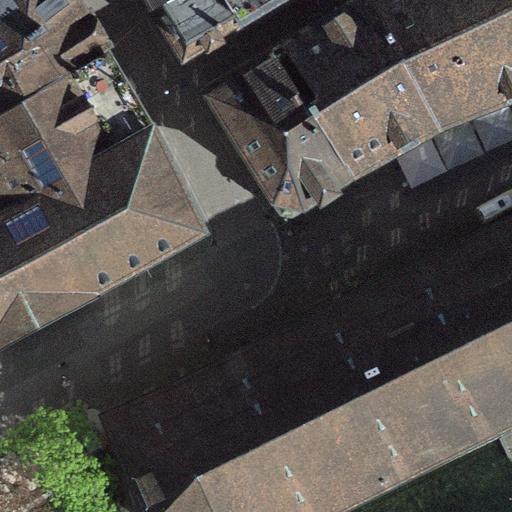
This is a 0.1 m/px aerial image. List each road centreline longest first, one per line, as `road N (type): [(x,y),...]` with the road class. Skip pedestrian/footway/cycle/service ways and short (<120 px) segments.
road 1 (residential): [(249,260),(238,286),(0,421)]
road 2 (residential): [(511,159),(315,260),(249,260)]
road 3 (residential): [(333,0),(170,95)]
